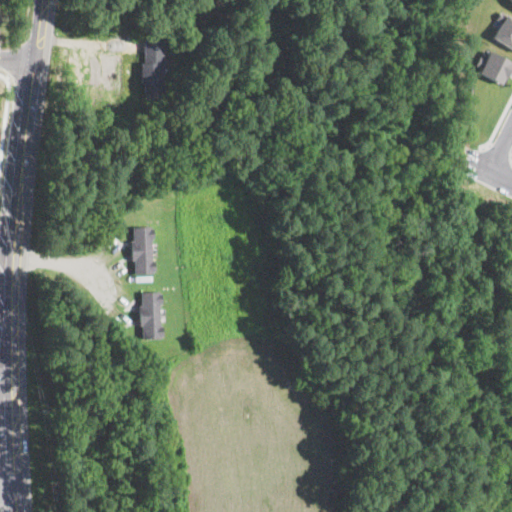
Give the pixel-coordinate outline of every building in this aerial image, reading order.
[(490,37),(511,50),(511,18),(499,10),(494,18),(499,22),(490,37)] [(163,68),(163,94),(142,94),(142,84),(139,85),(139,69),(139,64),(143,64),(143,41),(163,41),(163,68)] [(501,84),(511,62),(488,51),(477,73),(501,84)] [(226,101),(225,119),(209,119),(209,100),(226,101)] [(150,227),(150,229),(153,229),(154,240),(151,240),(152,261),(154,261),(154,272),(152,272),(152,274),(134,275),(134,261),(131,261),(130,241),(133,241),(132,228),(150,227)] [(158,293),(158,294),(161,294),(161,305),(159,305),(159,327),(162,327),(162,337),(160,337),(160,339),(142,339),(142,326),(138,326),(138,306),(141,306),(141,293),(158,293)]
